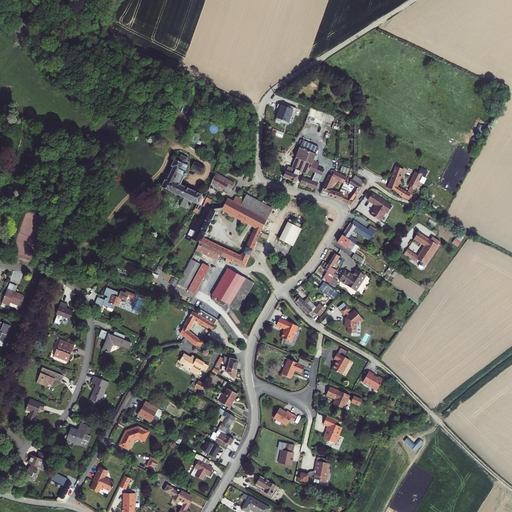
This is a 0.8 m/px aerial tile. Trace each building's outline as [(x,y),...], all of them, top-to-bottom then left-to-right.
[(298,108),(288,104),(287,106),(279,103),(277,108),(281,109),(277,119),(282,121),(283,119),(289,121),(293,111),(296,113),(298,108)] [(301,140),(298,147),(314,153),(315,154),(318,146),(301,140)] [(298,147),(290,167),(299,171),(303,172),(306,174),(308,169),(310,163),(317,166),(319,161),(312,159),(314,153),(298,147)] [(192,201),(197,203),(198,202),(201,203),(203,199),(200,197),(202,193),(200,192),(199,194),(178,184),(183,175),(184,175),(184,174),(184,173),(184,172),(187,163),(185,162),(187,158),(180,154),(177,160),(174,158),(171,165),(173,166),(166,180),(164,179),(161,186),(183,197),(179,205),(188,209),(192,201)] [(201,169),(203,165),(194,161),(191,167),(199,171),(200,169),(201,169)] [(310,163),(308,169),(314,172),(310,180),(317,183),(324,169),(317,166),(310,163)] [(295,181),(299,171),(290,167),(286,166),(284,173),(282,175),(293,180),(295,181)] [(400,195),(407,199),(410,194),(412,194),(423,175),(417,173),(406,191),(397,186),(403,169),(398,167),(390,187),(389,188),(395,191),(400,195)] [(420,167),(418,173),(426,175),(428,170),(420,167)] [(328,174),(319,193),(328,196),(330,189),(329,189),(333,180),(335,181),(336,179),(340,180),(342,175),(338,173),(333,171),(331,176),(328,174)] [(234,181),(216,172),(211,182),(229,192),(234,181)] [(301,177),(299,182),(315,188),(317,183),(310,180),(301,177)] [(330,189),(328,196),(341,200),(345,189),(346,187),(347,185),(347,183),(351,178),(348,177),(345,182),(341,192),(332,189),(331,188),(330,189)] [(351,178),(347,183),(354,187),(351,192),(356,194),(361,186),(351,178)] [(347,189),(345,189),(341,200),(349,203),(356,194),(351,192),(347,197),(345,196),(347,189)] [(386,204),(371,194),(367,200),(376,206),(374,210),(373,210),(372,210),(370,214),(380,221),(385,212),(382,210),(386,204)] [(235,198),(233,202),(240,205),(245,196),(244,195),(240,201),(235,198)] [(179,232),(199,242),(195,249),(201,252),(212,257),(215,252),(245,266),(253,248),(259,234),(261,230),(266,220),(267,217),(267,213),(265,207),(245,196),(240,205),(233,202),(227,198),(223,205),(209,208),(208,207),(206,206),(200,218),(196,216),(190,228),(194,230),(191,235),(181,230),(179,232)] [(200,205),(206,206),(208,207),(211,199),(204,196),(203,199),(201,203),(200,205)] [(197,212),(200,205),(201,203),(198,202),(197,203),(193,210),(197,212)] [(385,212),(387,213),(391,207),(386,204),(382,210),(385,212)] [(288,218),(278,239),(293,246),(302,228),(299,227),(301,224),(288,218)] [(271,222),(266,220),(261,230),(265,231),(266,232),(271,222)] [(350,223),(342,235),(355,243),(356,244),(358,240),(357,240),(349,235),(353,230),(360,235),(369,240),(376,230),(369,226),(367,229),(353,220),(352,221),(350,223)] [(421,268),(422,268),(425,264),(438,245),(438,244),(430,239),(418,232),(414,238),(424,245),(418,255),(416,258),(417,259),(421,261),(418,265),(418,266),(421,268)] [(453,242),(458,246),(464,238),(458,234),(453,242)] [(338,242),(350,250),(355,243),(342,235),(338,242)] [(432,236),(430,239),(438,244),(440,241),(432,236)] [(350,250),(355,253),(359,246),(356,244),(355,243),(350,250)] [(131,250),(155,263),(158,257),(133,244),(131,250)] [(413,253),(407,248),(404,253),(410,257),(413,253)] [(334,253),(328,262),(333,266),(334,265),(336,262),(340,265),(343,261),(339,258),(340,256),(334,253)] [(192,255),(176,288),(186,293),(203,261),(192,255)] [(141,269),(142,266),(117,256),(116,259),(141,269)] [(328,278),(331,280),(332,278),(334,275),(332,273),(334,270),(332,268),(333,266),(328,262),(324,268),(331,273),(328,278)] [(212,295),(236,309),(252,280),(227,267),(212,295)] [(141,280),(151,284),(152,281),(149,280),(151,277),(149,276),(152,270),(151,270),(149,269),(146,274),(144,273),(141,280)] [(339,280),(356,291),(366,276),(356,269),(352,274),(345,270),(339,280)] [(158,272),(155,271),(152,270),(149,276),(151,277),(149,280),(152,281),(153,281),(154,278),(155,279),(158,272)] [(15,282),(8,279),(0,297),(0,299),(6,302),(7,298),(18,302),(22,292),(17,290),(13,288),(15,282)] [(320,290),(327,295),(332,288),(325,283),(320,290)] [(122,290),(108,285),(106,291),(110,293),(109,295),(108,295),(106,298),(99,295),(96,302),(103,305),(104,303),(115,307),(117,302),(120,304),(123,297),(128,299),(129,298),(132,296),(130,294),(131,292),(122,289),(122,290)] [(327,295),(334,301),(340,293),(332,288),(327,295)] [(317,313),(322,318),(323,316),(327,311),(327,310),(320,304),(313,311),(312,310),(313,309),(312,309),(313,307),(312,306),(311,307),(307,303),(310,300),(307,297),(304,300),(300,296),(296,300),(308,313),(309,314),(313,317),(317,313)] [(55,320),(61,322),(65,314),(71,317),(74,308),(68,306),(70,301),(63,299),(57,312),(58,312),(55,320)] [(341,311),(345,316),(346,314),(349,317),(347,319),(346,328),(349,328),(349,333),(357,333),(357,324),(363,318),(356,311),(351,315),(348,312),(351,310),(347,306),(341,311)] [(181,332),(194,344),(202,346),(204,343),(189,331),(195,320),(211,330),(215,325),(192,312),(186,321),(181,332)] [(283,321),(275,318),(272,325),(280,329),(279,332),(279,331),(276,337),(287,342),(293,326),(288,323),(283,321)] [(107,337),(103,347),(111,350),(114,342),(122,345),(127,333),(116,329),(115,332),(103,327),(100,334),(107,337)] [(75,343),(63,338),(60,345),(62,346),(61,348),(59,347),(56,353),(69,359),(71,352),(70,352),(71,349),(72,350),(75,343)] [(337,347),(334,352),(340,355),(342,350),(337,347)] [(332,359),(328,368),(338,373),(346,359),(340,355),(334,352),(333,352),(330,358),(332,359)] [(202,367),(206,369),(208,364),(193,355),(191,357),(184,353),(179,360),(191,366),(190,368),(198,373),(202,367)] [(223,356),(223,366),(236,370),(238,365),(238,363),(237,359),(223,356)] [(298,372),(301,365),(294,363),(284,358),(278,373),(287,377),(291,369),(298,372)] [(296,358),(294,363),(301,365),(303,366),(305,362),(296,358)] [(43,366),(37,381),(46,384),(47,381),(53,383),(55,379),(61,381),(64,374),(43,366)] [(227,373),(234,380),(236,370),(223,366),(222,369),(227,373)] [(366,369),(360,379),(363,380),(362,382),(367,384),(367,383),(375,387),(380,377),(375,375),(375,374),(372,372),(366,369)] [(100,401),(109,379),(95,373),(92,380),(97,382),(94,387),(95,387),(91,397),(100,401)] [(203,382),(197,378),(193,384),(200,388),(203,382)] [(346,394),(326,386),(323,394),(332,398),(330,403),(341,408),(346,394)] [(237,393),(227,388),(220,401),(230,407),(237,393)] [(26,417),(34,420),(37,415),(35,415),(38,407),(42,408),(44,402),(30,396),(25,407),(30,409),(26,417)] [(139,414),(153,422),(153,421),(154,421),(155,418),(155,417),(160,408),(147,401),(139,414)] [(285,411),(284,413),(277,409),(271,418),(284,425),(287,421),(290,423),(294,416),(285,411)] [(230,425),(232,426),(233,424),(231,423),(235,416),(225,410),(223,415),(226,416),(219,428),(228,433),(230,429),(228,428),(230,425)] [(322,414),(319,423),(323,425),(325,421),(331,423),(333,418),(322,414)] [(334,428),(335,424),(331,423),(325,421),(323,425),(322,429),(323,429),(321,438),(333,441),(334,438),(335,438),(336,433),(336,432),(337,429),(334,428)] [(92,427),(92,426),(85,423),(82,430),(76,428),(71,441),(84,446),(87,440),(93,442),(95,437),(92,436),(93,434),(90,433),(92,427)] [(120,444),(128,448),(132,440),(138,436),(145,439),(149,432),(139,427),(126,431),(120,444)] [(231,445),(234,439),(218,430),(215,436),(230,444),(231,445)] [(228,447),(230,444),(215,436),(213,438),(228,447)] [(408,437),(406,439),(414,446),(415,444),(408,437)] [(406,439),(404,442),(411,449),(414,446),(406,439)] [(202,451),(216,458),(221,447),(207,440),(202,451)] [(281,443),(279,450),(290,452),(292,445),(281,443)] [(45,459),(48,453),(41,450),(38,456),(33,454),(29,462),(32,463),(31,465),(30,465),(27,473),(33,475),(34,472),(37,473),(39,468),(36,467),(37,465),(40,466),(44,459),(45,459)] [(276,463),(288,466),(289,458),(290,458),(291,453),(290,452),(279,450),(278,454),(279,455),(279,457),(277,458),(276,463)] [(148,467),(155,470),(155,468),(149,465),(152,458),(159,461),(160,459),(153,456),(151,455),(147,466),(148,467)] [(195,460),(196,461),(206,465),(208,460),(197,455),(195,460)] [(159,461),(152,458),(149,465),(155,468),(159,461)] [(207,475),(211,467),(206,465),(196,461),(193,468),(196,470),(194,476),(202,480),(205,474),(207,475)] [(327,468),(328,463),(326,463),(316,461),(315,461),(314,470),(310,471),(309,471),(306,474),(301,473),(300,480),(307,481),(308,475),(312,476),(315,474),(314,479),(315,479),(316,481),(326,482),(327,473),(329,473),(330,469),(328,468),(327,468)] [(113,487),(114,484),(104,479),(105,477),(107,472),(100,469),(95,478),(97,479),(95,482),(94,482),(90,489),(98,493),(100,489),(103,490),(104,489),(110,492),(112,489),(112,490),(113,487)] [(69,479),(55,471),(51,479),(65,486),(59,496),(64,498),(65,498),(73,483),(68,480),(69,479)] [(262,491),(269,495),(275,485),(258,476),(253,484),(263,489),(262,491)] [(119,488),(125,490),(130,480),(124,477),(119,488)] [(174,495),(173,498),(178,501),(179,499),(184,502),(178,511),(191,511),(192,511),(186,509),(190,502),(188,501),(190,497),(191,495),(181,490),(180,492),(172,488),(172,487),(167,484),(164,490),(169,493),(170,492),(174,495)] [(137,500),(137,494),(123,494),(123,508),(122,508),(121,511),(134,511),(134,508),(136,508),(136,500),(137,500)] [(248,508),(254,511),(265,511),(268,507),(247,496),(241,507),(240,509),(246,511),(248,508)]
